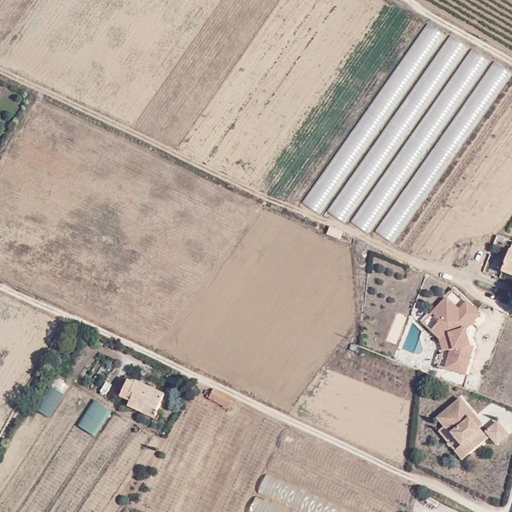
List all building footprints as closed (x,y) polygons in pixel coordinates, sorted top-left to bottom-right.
[(350,226),(462,43),(444,32),(332,215),(350,226)] [(352,223),(369,234),(487,59),(470,47),(352,223)] [(396,245),(508,69),(491,59),(380,235),(396,245)] [(341,239),(343,230),(329,226),(327,235),(341,239)] [(511,241),(501,272),(511,276),(511,241)] [(465,301),(453,290),(446,297),(458,308),(465,301)] [(465,301),(458,308),(446,297),(431,314),(432,314),(439,321),(434,327),(444,336),(449,351),(444,369),(464,375),(470,355),(465,353),(468,345),(463,331),(479,314),(465,301)] [(439,339),(442,350),(437,367),(444,369),(449,351),(444,336),(434,327),(439,321),(432,314),(431,314),(422,323),(439,339)] [(52,387),(63,393),(68,385),(57,379),(52,387)] [(135,381),(135,382),(128,380),(120,397),(129,402),(126,407),(153,419),(164,394),(135,381)] [(38,411),(49,417),(61,393),(50,387),(38,411)] [(230,408),(235,399),(212,388),(208,397),(230,408)] [(76,425),(94,436),(110,410),(91,399),(76,425)] [(467,407),(461,399),(437,418),(450,434),(451,434),(461,446),(469,455),(490,437),(497,445),(509,435),(497,422),(483,434),(479,429),(463,410),(467,407)] [(479,429),(483,425),(467,407),(463,410),(479,429)] [(421,489),(288,431),(280,450),(413,508),(421,489)] [(455,451),(462,460),(469,455),(461,446),(455,451)] [(268,476),(366,511),(409,511),(412,507),(275,457),(268,476)] [(257,498),(294,511),(351,511),(264,479),(257,498)] [(282,511),(254,501),(249,511),(282,511)]
